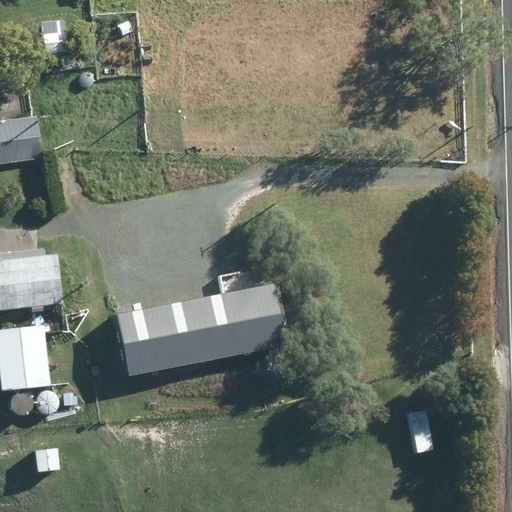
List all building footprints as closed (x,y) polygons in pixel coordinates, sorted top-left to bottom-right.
[(28,118),(0,120),(0,162),(33,159),(28,118)] [(49,255),(0,260),(0,309),(54,304),(49,255)] [(261,284),(101,316),(113,377),(273,346),(261,284)] [(0,328),(0,390),(42,386),(36,325),(0,328)] [(48,449),(24,451),(26,472),(50,470),(48,449)]
